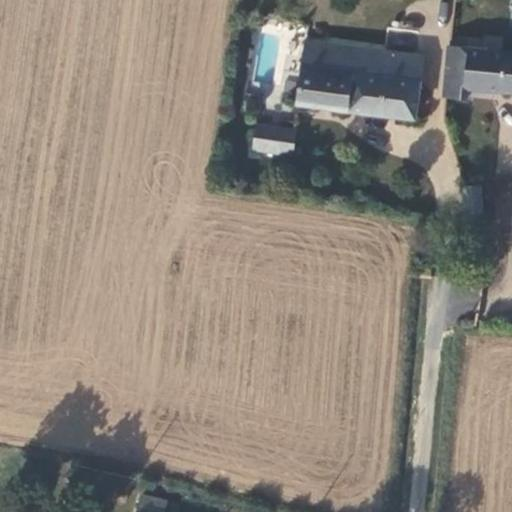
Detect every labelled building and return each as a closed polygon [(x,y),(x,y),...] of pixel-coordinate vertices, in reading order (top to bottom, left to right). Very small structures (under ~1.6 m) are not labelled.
[(306,40),(302,66),(425,83),(429,55),(306,40)] [(511,52),(450,46),(444,98),(471,101),(472,91),(511,95),(511,52)] [(419,124),(425,83),(302,66),(296,107),(419,124)] [(295,158),(299,130),(257,125),(253,152),(295,158)] [(480,194),(461,193),(460,222),(479,222),(480,194)] [(477,311),(477,284),(442,283),(441,310),(477,311)] [(138,511),(165,511),(169,501),(143,494),(138,511)]
